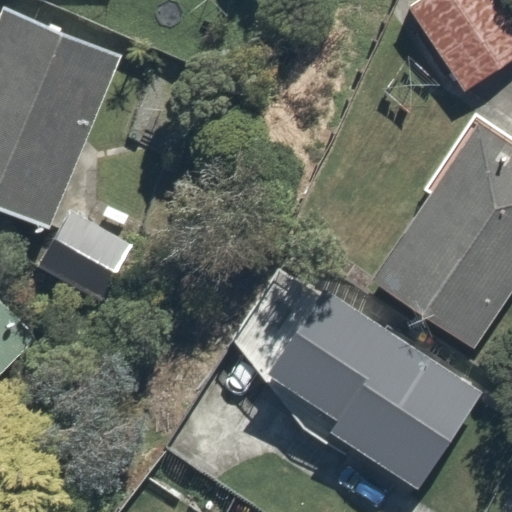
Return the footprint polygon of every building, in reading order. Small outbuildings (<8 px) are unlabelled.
[(141,57),(32,0),(22,0),(0,42),(0,203),(51,230),(141,57)] [(511,62),(511,10),(506,0),(423,0),(414,6),(464,91),(511,62)] [(511,298),(511,123),(485,105),(371,278),(479,349),(511,298)] [(126,233),(81,203),(40,267),(85,296),(126,233)] [(492,388),(335,279),(269,374),(425,483),(492,388)] [(0,360),(33,334),(0,294),(0,360)]
